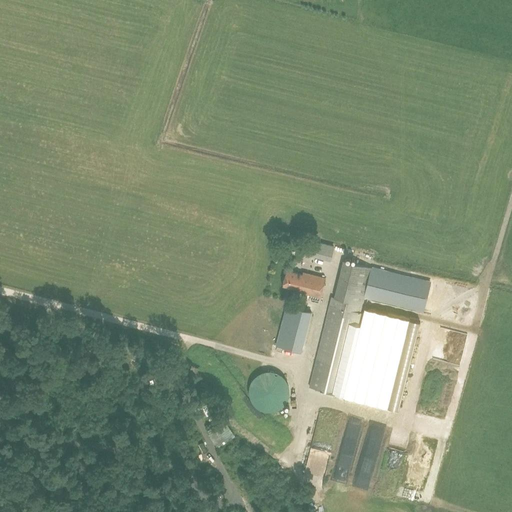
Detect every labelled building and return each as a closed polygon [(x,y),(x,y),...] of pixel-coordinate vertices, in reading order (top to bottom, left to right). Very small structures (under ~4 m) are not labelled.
[(332,296),(310,387),(398,409),(420,321),(364,307),(363,313),(360,312),(371,266),(344,259),(335,297),(332,296)] [(372,267),(365,296),(423,310),(430,281),(372,267)] [(287,269),(283,285),(299,288),(298,290),(321,296),(326,276),(303,271),(303,273),(287,269)] [(243,390),(231,397),(235,404),(247,397),(243,390)] [(204,455),(199,457),(202,464),(207,462),(204,455)]
